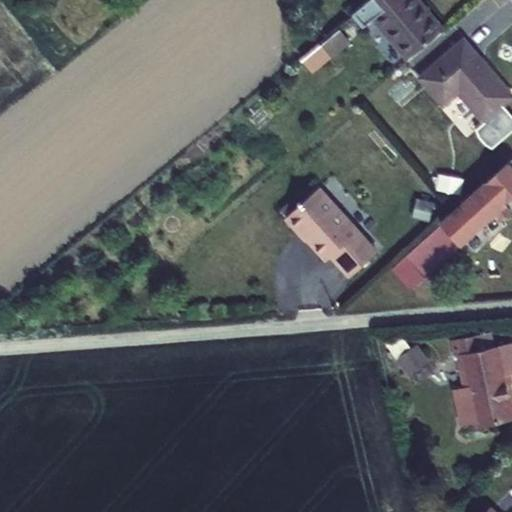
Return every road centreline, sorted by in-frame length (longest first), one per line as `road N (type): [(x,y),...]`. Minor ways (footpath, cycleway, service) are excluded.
road 1 (unclassified): [(317,324),(0,349)]
road 2 (residential): [(511,309),(317,324)]
